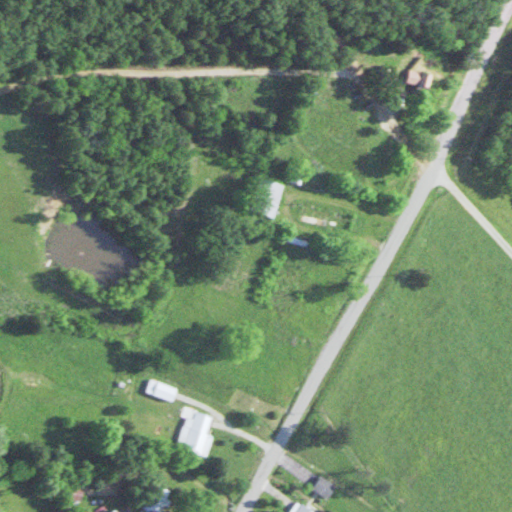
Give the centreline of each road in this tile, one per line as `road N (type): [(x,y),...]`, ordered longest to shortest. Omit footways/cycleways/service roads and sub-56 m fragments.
road 1 (residential): [(238,511),(407,217),(506,0)]
road 2 (residential): [(356,76),(89,67),(0,88)]
road 3 (residential): [(339,49),(384,119),(511,259)]
